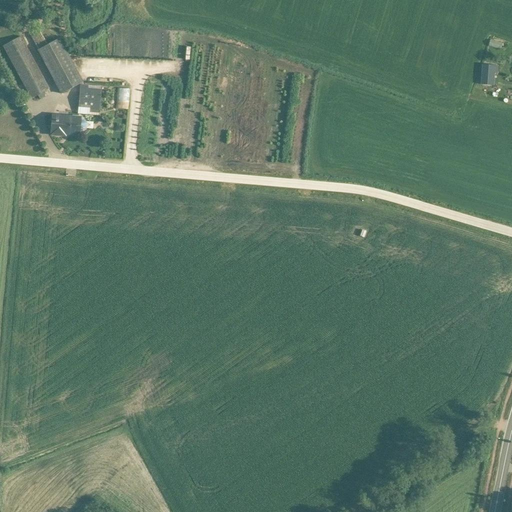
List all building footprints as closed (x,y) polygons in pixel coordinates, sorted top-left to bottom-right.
[(43,88),(16,34),(0,42),(0,48),(25,97),(43,88)] [(58,35),(34,45),(53,92),(77,82),(58,35)] [(484,40),(484,47),(496,48),(497,41),(484,40)] [(479,81),(487,83),(492,63),(484,61),(479,81)] [(77,85),(76,99),(100,100),(101,86),(77,85)] [(47,136),(78,137),(79,116),(48,115),(47,136)]
